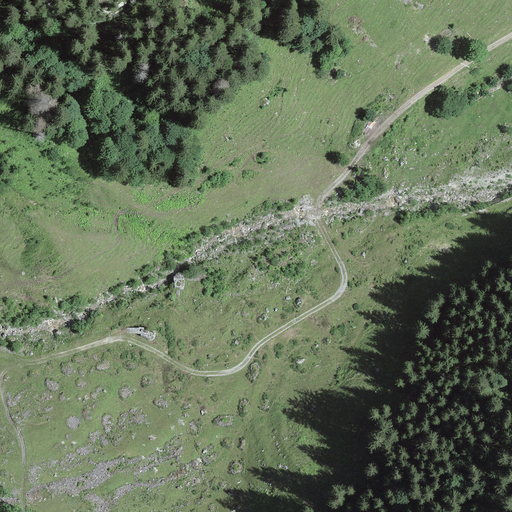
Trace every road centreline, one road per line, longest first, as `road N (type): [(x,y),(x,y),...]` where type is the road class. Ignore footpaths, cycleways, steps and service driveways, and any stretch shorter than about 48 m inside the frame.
road 1 (track): [(511,35),(378,126),(314,216),(345,275),(342,289),(260,342),(229,373),(189,372),(144,345),(105,341),(35,362)]
road 2 (track): [(0,394),(25,469),(20,511)]
